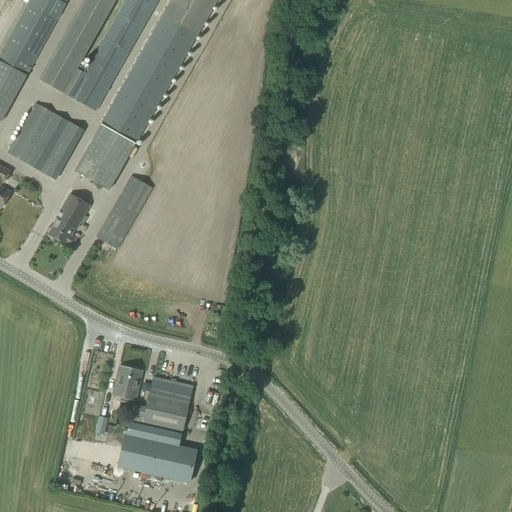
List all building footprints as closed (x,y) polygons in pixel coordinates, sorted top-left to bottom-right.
[(29,0),(0,53),(0,60),(26,75),(67,0),(29,0)] [(83,0),(38,79),(63,93),(78,65),(115,0),(83,0)] [(95,111),(154,6),(157,0),(125,0),(86,70),(71,97),(95,111)] [(170,0),(74,171),(109,190),(216,0),(170,0)] [(26,75),(0,60),(0,121),(1,122),(26,75)] [(86,70),(78,65),(63,93),(71,97),(86,70)] [(38,105),(10,155),(55,180),(61,168),(48,160),(69,123),(54,114),(38,105)] [(9,172),(0,166),(0,207),(1,208),(9,193),(0,187),(0,184),(1,182),(3,183),(9,172)] [(152,188),(131,176),(96,237),(117,250),(152,188)] [(69,194),(56,218),(57,219),(48,235),(65,245),(66,244),(71,247),(75,239),(70,236),(74,229),(76,230),(89,206),(69,194)] [(119,366),(112,396),(119,398),(118,402),(133,405),(134,403),(134,401),(135,402),(138,391),(142,371),(119,366)] [(133,405),(119,467),(189,483),(197,451),(178,447),(180,434),(181,434),(192,387),(153,378),(145,408),(133,405)] [(95,433),(103,435),(107,419),(99,417),(95,433)]
